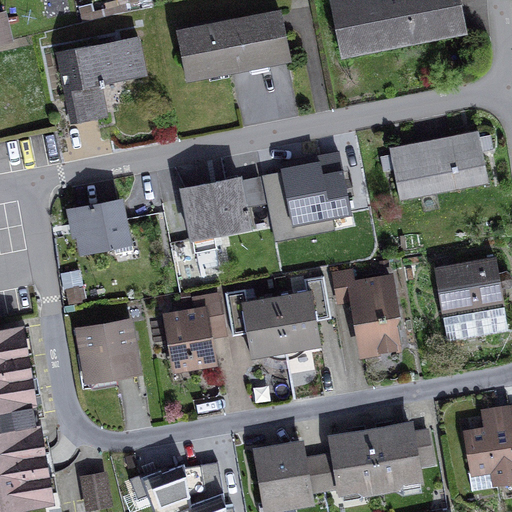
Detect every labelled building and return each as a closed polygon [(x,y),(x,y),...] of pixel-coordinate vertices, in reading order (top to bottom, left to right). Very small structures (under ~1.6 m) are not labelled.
[(110,0),(80,8),(83,20),(127,9),(124,0),(110,0)] [(424,32),(426,40),(465,32),(458,0),(331,0),(341,48),(424,32)] [(187,78),(290,58),(281,12),(178,32),(187,78)] [(0,15),(0,42),(11,40),(5,15),(0,15)] [(342,56),(426,40),(424,32),(341,48),(342,56)] [(138,38),(58,53),(71,124),(107,117),(101,87),(105,86),(104,82),(145,74),(138,38)] [(477,138),(476,131),(434,140),(444,191),(488,183),(482,151),(490,150),(488,136),(477,138)] [(444,191),(434,140),(390,148),(391,155),(381,157),(383,171),(394,169),(400,200),(444,191)] [(318,156),(319,162),(282,169),(293,225),(351,214),(339,152),(318,156)] [(282,169),(319,162),(318,156),(281,163),(282,169)] [(248,209),(246,210),(246,207),(241,182),(240,178),(183,189),(193,239),(194,239),(214,235),(250,228),(247,213),(249,213),(248,209)] [(246,207),(265,203),(260,178),(241,182),(246,207)] [(130,234),(128,235),(121,200),(69,210),(74,235),(78,234),(82,252),(114,246),(116,253),(133,250),(130,234)] [(196,251),(217,247),(214,235),(194,239),(196,251)] [(448,341),(508,331),(500,285),(509,286),(511,278),(507,272),(498,276),(495,259),(435,269),(448,341)] [(352,271),(334,274),(338,301),(354,299),(355,300),(358,303),(359,310),(356,313),(363,352),(365,352),(364,349),(373,348),(378,352),(398,348),(402,343),(399,326),(394,323),(397,318),(390,277),(354,284),(352,271)] [(65,278),(67,290),(84,288),(82,275),(65,278)] [(315,311),(329,308),(324,276),(309,279),(311,291),(307,292),(277,297),(286,351),(305,348),(321,345),(317,322),(315,311)] [(84,288),(67,290),(69,300),(85,297),(84,288)] [(243,303),(256,301),(254,288),(241,290),(243,303)] [(248,334),(252,357),(268,354),(286,351),(277,297),(256,301),(243,303),(241,290),(226,293),(231,325),(246,323),(248,334)] [(206,326),(223,323),(218,294),(195,298),(198,311),(168,316),(178,368),(212,362),(208,337),(206,326)] [(356,313),(359,310),(358,303),(355,300),(349,308),(356,313)] [(317,322),(332,319),(330,308),(329,308),(315,311),(317,322)] [(116,375),(137,371),(129,322),(80,330),(84,355),(86,354),(92,385),(117,381),(116,375)] [(208,337),(225,334),(223,323),(206,326),(208,337)] [(233,336),(248,334),(246,323),(231,325),(233,336)] [(0,509),(51,501),(45,463),(21,328),(0,332),(0,509)] [(273,359),(288,360),(302,354),(305,351),(305,348),(286,351),(268,354),(268,357),(273,359)] [(367,357),(375,356),(378,352),(373,348),(364,349),(365,352),(363,352),(367,357)] [(92,385),(86,354),(84,355),(78,356),(84,387),(92,385)] [(511,478),(511,425),(510,412),(485,416),(487,430),(467,433),(474,471),(469,472),(472,490),(497,486),(496,481),(511,478)] [(418,465),(433,463),(428,431),(412,434),(410,424),(371,431),(381,490),(398,487),(402,481),(420,478),(418,465)] [(358,489),(365,493),(381,490),(371,431),(332,438),(335,455),(319,457),(325,489),(340,487),(341,492),(358,489)] [(311,502),(310,492),(325,489),(319,457),(304,460),(301,443),(257,450),(266,502),(267,510),(295,505),(311,502)] [(203,489),(192,461),(164,472),(166,475),(175,499),(144,510),(144,511),(205,511),(197,491),(203,489)] [(88,509),(111,505),(106,476),(83,480),(88,509)] [(404,491),(421,488),(420,478),(402,481),(398,487),(404,491)] [(343,501),(361,498),(365,493),(358,489),(341,492),(343,501)] [(259,511),(296,511),(295,505),(267,510),(266,502),(258,504),(259,511)]
